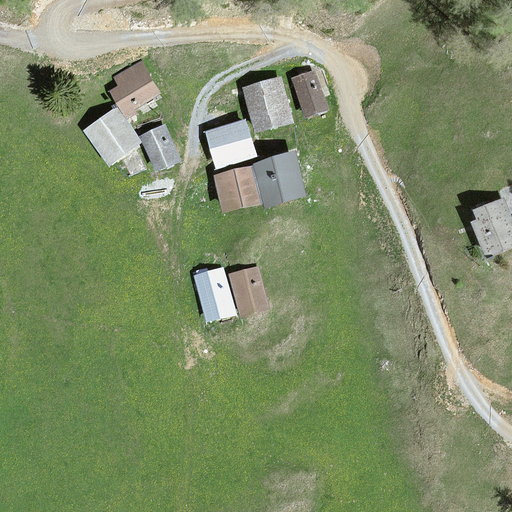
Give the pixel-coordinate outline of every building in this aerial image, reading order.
[(150,71),(117,90),(135,122),(168,102),(150,71)] [(320,75),(297,81),(308,120),(331,114),(320,75)] [(284,80),(248,91),(261,132),(296,122),(284,80)] [(117,114),(88,134),(111,166),(140,146),(117,114)] [(293,124),(257,136),(264,158),(300,146),(293,124)] [(248,127),(209,139),(218,168),(257,157),(248,127)] [(173,129),(148,135),(157,170),(182,164),(173,129)] [(299,160),(257,170),(267,208),(308,197),(299,160)] [(251,171),(217,179),(226,213),(260,204),(251,171)] [(511,223),(504,198),(465,211),(482,260),(511,250),(511,223)] [(260,265),(199,280),(210,324),(271,310),(260,265)]
